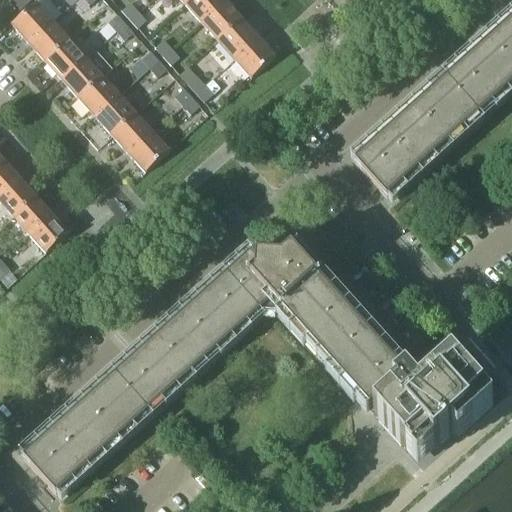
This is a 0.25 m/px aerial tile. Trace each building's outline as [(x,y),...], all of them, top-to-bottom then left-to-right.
[(28,6),(22,0),(15,0),(10,4),(19,14),(28,6)] [(193,0),(186,7),(202,25),(227,3),(224,0),(193,0)] [(202,25),(219,44),(244,22),(227,3),(202,25)] [(13,28),(29,46),(54,24),(37,5),(13,28)] [(122,14),(131,23),(140,15),(131,5),(122,14)] [(140,15),(131,23),(138,31),(148,23),(140,15)] [(109,26),(116,34),(126,26),(118,17),(109,26)] [(219,44),(235,62),(259,40),(244,22),(219,44)] [(29,46),(46,65),(71,43),(54,24),(29,46)] [(511,91),(511,25),(356,167),(369,181),(369,191),(374,197),(379,193),(389,202),(511,91)] [(126,26),(116,34),(125,44),(134,35),(126,26)] [(259,40),(235,62),(252,81),(277,59),(259,40)] [(155,51),(164,60),(173,52),(165,42),(155,51)] [(46,65),(63,83),(87,61),(71,43),(46,65)] [(173,52),(164,60),(172,69),(181,60),(173,52)] [(142,63),(150,71),(159,63),(151,54),(142,63)] [(63,83),(79,101),(104,79),(87,61),(63,83)] [(159,63),(150,71),(158,81),(168,72),(159,63)] [(79,101),(96,120),(120,97),(104,79),(79,101)] [(190,87),(197,96),(206,87),(199,79),(190,87)] [(206,87),(197,96),(206,105),(215,97),(206,87)] [(176,100),(184,108),(192,100),(185,92),(176,100)] [(96,120),(113,138),(137,116),(120,97),(96,120)] [(192,100),(184,108),(192,117),(201,110),(192,100)] [(113,138),(130,157),(154,135),(137,116),(113,138)] [(154,135),(130,157),(147,176),(171,154),(154,135)] [(0,167),(0,199),(20,181),(4,163),(0,167)] [(0,199),(0,204),(14,220),(36,199),(20,181),(0,199)] [(14,220),(30,238),(53,217),(36,199),(14,220)] [(53,217),(30,238),(47,257),(70,236),(53,217)] [(240,268),(273,305),(359,401),(393,370),(396,368),(293,252),(283,262),(259,261),(255,256),(240,268)] [(2,263),(0,264),(0,280),(1,282),(11,273),(2,263)] [(273,305),(240,268),(25,462),(38,477),(38,487),(43,492),(48,487),(58,498),(273,305)] [(405,385),(393,370),(359,401),(401,448),(418,433),(424,439),(458,408),(463,414),(479,399),(439,354),(405,385)]
